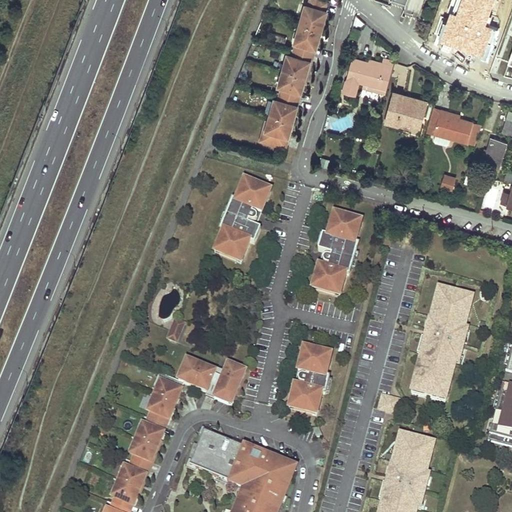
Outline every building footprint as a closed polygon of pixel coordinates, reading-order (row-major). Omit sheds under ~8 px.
[(326,2),(318,0),(310,0),(308,6),(307,6),(302,24),(318,28),(321,18),(323,19),(325,11),(324,11),(326,2)] [(498,0),(458,0),(442,45),(477,61),(498,0)] [(318,28),(302,24),(295,49),(310,53),(312,46),(315,46),(318,39),(316,39),(318,28)] [(308,61),(310,53),(295,49),(292,57),(289,55),(285,70),(304,76),(306,69),(308,69),(310,62),(308,61)] [(386,90),(392,70),(368,62),(353,58),(346,78),(386,90)] [(392,70),(393,66),(369,58),(368,62),(392,70)] [(302,83),(304,76),(285,70),(280,85),(283,85),(280,93),(296,98),(298,90),(301,91),(304,83),(302,83)] [(294,105),(296,98),(280,93),(278,101),(276,100),(272,115),(291,120),(293,113),(295,114),(297,106),(294,105)] [(427,102),(394,93),(386,121),(399,125),(400,120),(412,123),(414,117),(422,120),(427,102)] [(433,107),(426,132),(467,143),(468,142),(475,144),(481,125),(460,119),(447,115),(448,112),(433,107)] [(506,129),(505,134),(511,135),(511,112),(509,112),(503,128),(506,129)] [(289,127),(291,120),(272,115),(270,120),(268,128),(271,128),(267,141),(282,146),(285,134),(289,135),(291,128),(289,127)] [(414,117),(412,123),(420,126),(422,120),(414,117)] [(270,120),(267,119),(261,140),(267,141),(271,128),(268,128),(270,120)] [(485,157),(483,165),(499,171),(508,142),(491,137),(487,150),(485,157)] [(444,177),(442,185),(452,189),(454,180),(444,177)] [(266,190),(249,183),(245,191),(241,190),(235,203),(233,201),(220,231),(223,232),(218,245),(222,247),(219,255),(236,262),(240,254),(244,256),(249,243),(254,245),(261,230),(255,227),(256,223),(256,222),(256,221),(257,221),(257,220),(257,219),(258,218),(260,214),(261,214),(267,200),(263,198),(266,190)] [(508,204),(511,192),(504,190),(500,202),(508,204)] [(356,222),(339,216),(336,225),(331,224),(327,237),(323,236),(318,252),(324,253),(323,257),(323,259),(323,260),(323,261),(323,262),(321,263),(320,267),(319,267),(314,281),(319,283),(317,291),(335,297),(337,288),(342,289),(346,276),(349,277),(358,246),(355,245),(359,232),(354,230),(356,222)] [(438,292),(436,299),(442,301),(445,293),(438,292)] [(470,308),(464,307),(466,299),(445,293),(442,301),(436,299),(434,307),(435,308),(430,326),(428,326),(426,332),(427,333),(424,344),(424,343),(422,351),(423,351),(417,376),(416,376),(414,386),(420,388),(418,394),(427,396),(431,398),(440,400),(441,393),(447,395),(450,385),(456,360),(460,361),(462,353),(461,353),(464,343),(465,343),(467,336),(463,335),(468,314),(469,314),(470,308)] [(472,301),(466,299),(464,307),(470,308),(472,301)] [(176,321),(171,331),(175,332),(176,328),(181,330),(184,325),(176,321)] [(168,339),(176,342),(181,330),(176,328),(175,332),(171,331),(168,339)] [(511,348),(488,441),(511,447),(511,348)] [(326,355),(308,350),(306,359),(301,358),(298,373),(299,373),(298,377),(299,378),(298,379),(298,380),(298,381),(297,382),(296,387),(294,387),(291,401),(296,402),(293,411),(311,416),(313,407),(318,408),(322,394),(324,395),(328,379),(325,378),(329,365),(324,363),(326,355)] [(197,366),(187,362),(178,382),(181,383),(183,384),(206,393),(207,394),(209,388),(212,390),(217,378),(196,369),(197,366)] [(197,366),(196,369),(217,378),(212,390),(209,388),(207,394),(206,393),(205,396),(214,400),(225,373),(217,370),(215,373),(197,366)] [(242,371),(228,366),(225,373),(214,400),(228,405),(231,399),(234,400),(242,379),(239,378),(242,371)] [(178,382),(166,377),(163,384),(161,383),(155,397),(173,405),(176,398),(178,399),(181,392),(177,390),(181,383),(178,382)] [(411,396),(426,400),(427,396),(418,394),(420,388),(414,386),(411,396)] [(430,401),(445,405),(447,395),(441,393),(440,400),(431,398),(430,401)] [(173,405),(155,397),(149,411),(151,412),(148,419),(163,426),(166,418),(169,420),(172,412),(170,411),(173,405)] [(398,402),(383,397),(379,410),(395,414),(398,402)] [(163,426),(148,419),(145,427),(143,426),(137,440),(155,448),(158,441),(160,442),(163,434),(160,433),(163,426)] [(318,428),(313,430),(317,439),(322,436),(318,428)] [(277,511),(286,489),(285,488),(286,484),(288,485),(294,470),(274,462),(275,460),(267,457),(262,454),(261,456),(203,433),(189,467),(245,490),(238,506),(235,505),(232,511),(277,511)] [(406,439),(400,437),(398,445),(404,447),(406,439)] [(432,454),(426,452),(428,445),(406,439),(404,447),(398,445),(396,453),(391,472),(390,471),(388,478),(389,478),(386,489),(385,489),(383,496),(385,497),(380,511),(416,511),(418,505),(422,506),(424,499),(423,499),(426,488),(426,489),(428,481),(424,480),(430,460),(432,454)] [(155,448),(137,440),(131,454),(133,455),(130,462),(146,469),(149,461),(151,462),(154,455),(152,454),(155,448)] [(432,454),(434,446),(428,445),(426,452),(432,454)] [(146,469),(130,462),(127,470),(125,469),(119,483),(137,490),(140,483),(142,484),(145,477),(143,476),(146,469)] [(134,497),(137,490),(119,483),(113,497),(115,498),(112,505),(127,511),(130,504),(133,505),(136,498),(134,497)]
